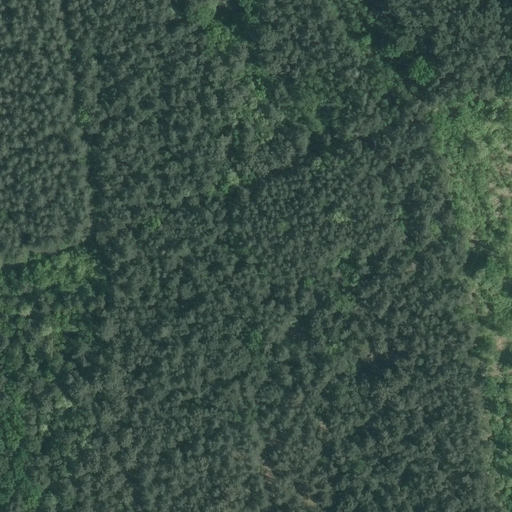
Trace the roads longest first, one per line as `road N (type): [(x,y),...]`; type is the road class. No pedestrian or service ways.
road 1 (track): [(0,270),(261,174)]
road 2 (track): [(261,174),(511,82)]
